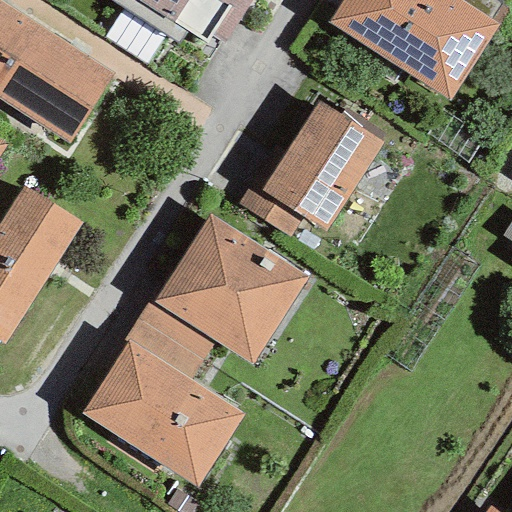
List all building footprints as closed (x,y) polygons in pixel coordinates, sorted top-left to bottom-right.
[(110,0),(178,43),(186,30),(183,28),(139,0),(110,0)] [(224,43),(251,0),(139,0),(183,28),(186,30),(206,43),(211,35),(224,43)] [(498,25),(459,0),(341,0),(327,23),(449,101),(498,25)] [(114,73),(0,3),(0,98),(71,142),(114,73)] [(380,143),(317,103),(267,181),(261,190),(301,217),(324,231),(380,143)] [(287,238),(301,217),(261,190),(267,181),(256,174),(236,204),(287,238)] [(81,224),(21,186),(0,219),(0,341),(4,344),(81,224)] [(209,215),(153,302),(214,342),(250,364),(306,277),(209,215)] [(511,215),(500,234),(511,241),(511,215)] [(189,380),(214,342),(153,302),(149,299),(124,338),(127,341),(189,380)] [(189,380),(127,341),(80,414),(195,488),(243,416),(189,380)]
